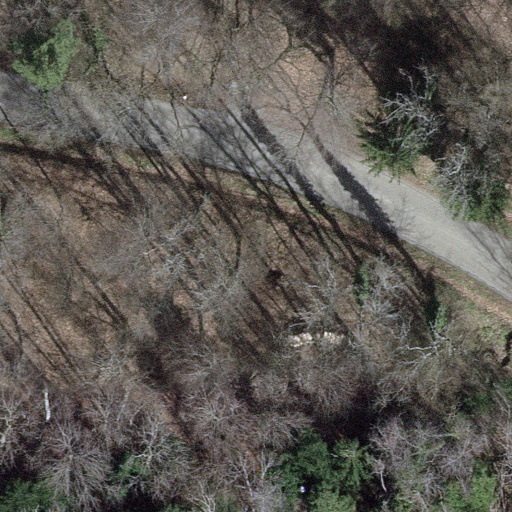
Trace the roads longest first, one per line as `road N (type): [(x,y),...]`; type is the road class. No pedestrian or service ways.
road 1 (tertiary): [(511,268),(355,184),(226,140),(0,97)]
road 2 (track): [(168,0),(260,62),(226,140)]
